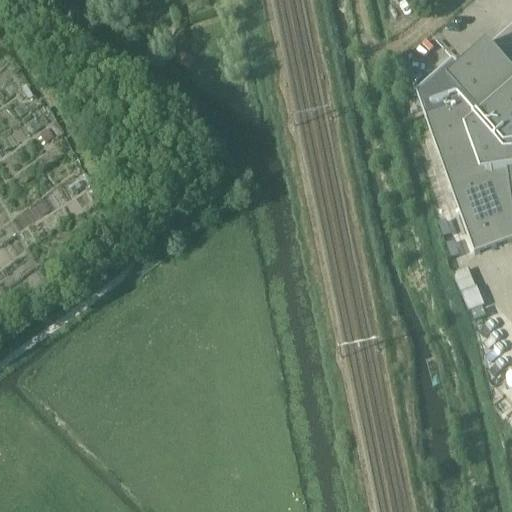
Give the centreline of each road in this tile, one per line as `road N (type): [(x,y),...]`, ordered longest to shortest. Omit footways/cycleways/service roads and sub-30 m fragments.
road 1 (track): [(480,511),(441,335),(407,261),(377,127),(374,58)]
road 2 (track): [(0,365),(123,274),(183,211)]
